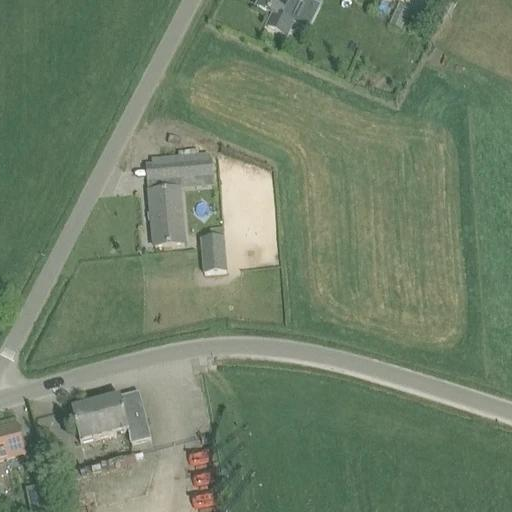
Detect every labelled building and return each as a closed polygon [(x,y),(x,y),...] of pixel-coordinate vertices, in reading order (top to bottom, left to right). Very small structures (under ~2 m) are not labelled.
[(294,25),(293,24),(304,1),(309,3),(310,0),(261,0),(257,8),(274,17),(268,29),(288,39),(294,25)] [(149,184),(169,182),(215,178),(214,162),(148,168),(149,184)] [(185,246),(183,226),(180,191),(150,193),(155,249),(185,246)] [(211,240),(202,241),(205,277),(227,274),(224,239),(223,239),(211,240)] [(152,441),(139,394),(117,400),(126,433),(130,432),(134,446),(152,441)] [(81,445),(104,439),(126,433),(117,400),(73,412),(81,445)] [(18,426),(0,431),(0,462),(26,456),(18,426)] [(48,486),(24,493),(28,511),(51,511),(55,511),(48,486)]
